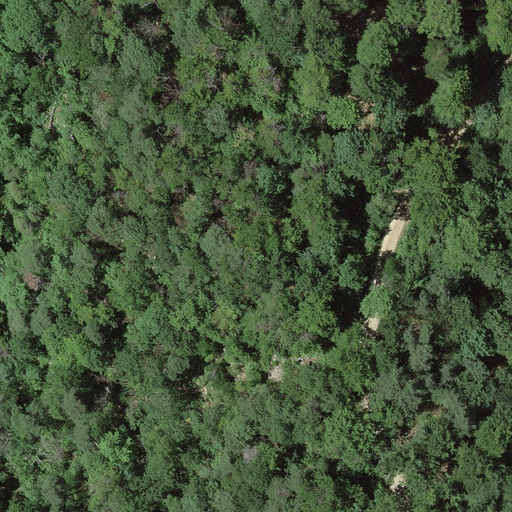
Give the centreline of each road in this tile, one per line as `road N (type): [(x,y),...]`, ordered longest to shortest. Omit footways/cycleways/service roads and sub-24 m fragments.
road 1 (track): [(408,511),(371,406),(369,324),(381,262),(427,167),(511,62)]
road 2 (track): [(369,324),(316,257),(254,96),(241,0)]
